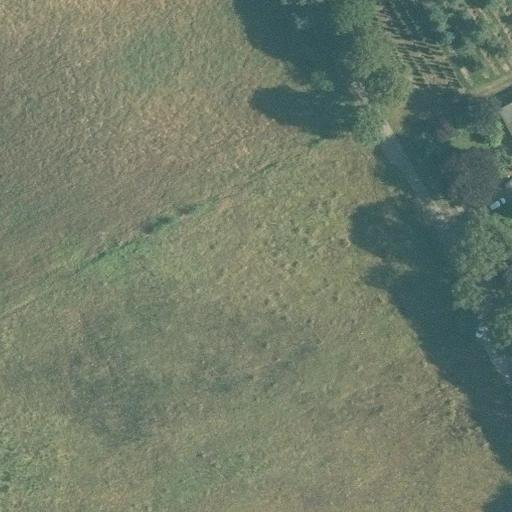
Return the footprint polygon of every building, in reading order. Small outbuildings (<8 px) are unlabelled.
[(511,103),(499,111),(506,124),(511,134),(511,103)] [(393,258),(389,260),(372,270),(365,258),(367,257),(366,256),(335,274),(350,299),(352,298),(351,297),(357,294),(359,294),(358,293),(371,286),(393,323),(394,325),(396,324),(395,323),(422,306),(413,290),(415,289),(410,281),(408,283),(393,258)] [(261,306),(240,319),(253,340),(242,346),(255,367),(266,361),(272,371),(293,359),(261,306)] [(352,349),(314,372),(324,388),(322,389),(322,390),(364,365),(363,363),(361,364),(352,349)] [(231,473),(248,509),(431,423),(421,402),(446,391),(439,376),(231,473)] [(454,511),(503,511),(511,509),(511,479),(492,429),(431,453),(454,511)] [(437,511),(423,479),(378,500),(383,511),(437,511)] [(346,511),(340,498),(308,511),(346,511)]
